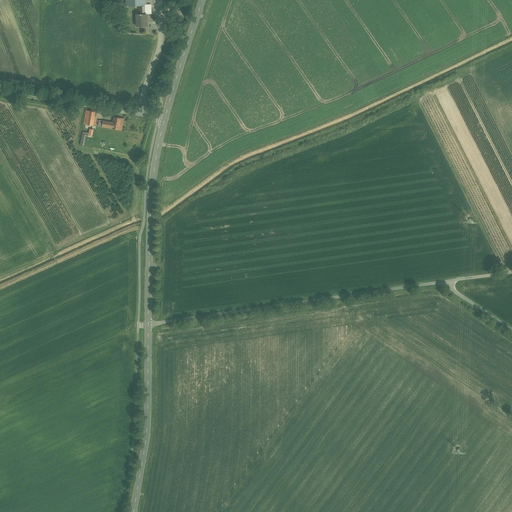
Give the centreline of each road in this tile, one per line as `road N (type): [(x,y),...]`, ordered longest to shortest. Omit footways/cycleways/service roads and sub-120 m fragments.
road 1 (unclassified): [(148,325),(440,277)]
road 2 (tertiary): [(163,122),(150,198),(148,325)]
road 3 (tertiary): [(148,325),(147,422),(133,511)]
road 4 (tertiary): [(201,0),(163,122)]
